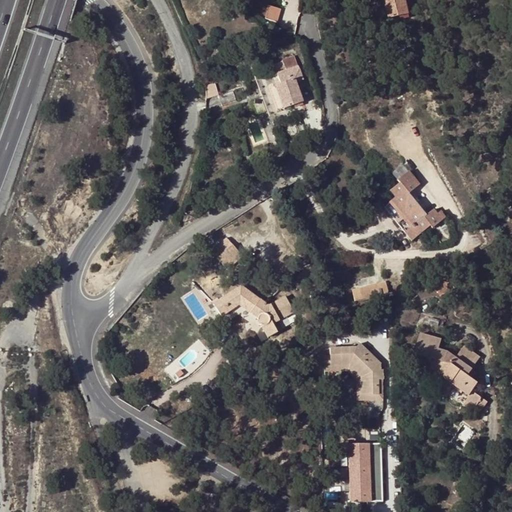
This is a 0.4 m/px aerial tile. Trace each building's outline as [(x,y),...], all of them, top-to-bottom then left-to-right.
[(384,0),(390,19),(400,16),(408,14),(404,0),(384,0)] [(281,9),(269,5),(265,19),(277,22),(281,9)] [(249,48),(241,51),(245,62),(253,59),(249,48)] [(286,71),(277,74),(280,83),(275,85),(283,108),(293,104),(301,101),(295,82),(303,79),(294,57),(282,61),(286,71)] [(271,76),(274,86),(275,85),(280,83),(277,74),(271,76)] [(275,85),(274,86),(269,87),(277,110),(283,108),(275,85)] [(232,91),(218,96),(221,105),(236,101),(232,91)] [(261,97),(252,100),(257,114),(266,111),(261,97)] [(396,199),(390,204),(416,237),(430,225),(432,228),(447,217),(442,211),(438,214),(434,209),(427,215),(411,195),(421,186),(409,171),(398,180),(400,183),(390,191),(396,199)] [(383,196),(372,205),(375,208),(386,199),(383,196)] [(416,237),(390,204),(385,208),(412,240),(416,237)] [(233,244),(217,258),(226,269),(243,255),(233,244)] [(424,273),(423,272),(419,267),(412,272),(416,278),(424,273)] [(454,288),(448,276),(435,284),(442,296),(454,288)] [(385,282),(352,290),(355,302),(388,293),(385,282)] [(293,311),(284,297),(269,306),(241,286),(217,301),(213,304),(215,306),(221,316),(238,305),(249,313),(250,313),(258,318),(258,321),(260,324),(268,338),(277,332),(272,324),(293,311)] [(221,316),(215,306),(210,310),(215,317),(217,317),(221,316)] [(442,339),(421,333),(415,355),(427,359),(431,360),(428,373),(442,377),(441,379),(450,386),(452,384),(463,392),(468,396),(463,405),(478,416),(480,412),(487,402),(482,398),(473,391),(478,384),(472,379),(468,376),(472,370),(471,370),(468,368),(477,356),(464,346),(456,358),(448,352),(439,349),(442,339)] [(330,348),(330,357),(331,366),(350,366),(361,377),(362,395),(379,395),(379,380),(383,380),(383,370),(381,370),(381,364),(359,344),(355,348),(330,348)] [(480,358),(477,356),(468,368),(471,370),(480,358)] [(330,357),(324,357),(325,372),(348,371),(356,379),(356,400),(384,400),(383,380),(379,380),(379,395),(362,395),(361,377),(350,366),(331,366),(330,357)] [(427,359),(423,373),(441,379),(442,377),(428,373),(431,360),(427,359)] [(476,373),(472,370),(468,376),(472,379),(476,373)] [(462,394),(463,392),(452,384),(450,386),(462,394)] [(383,502),(381,444),(348,445),(350,503),(383,502)]
